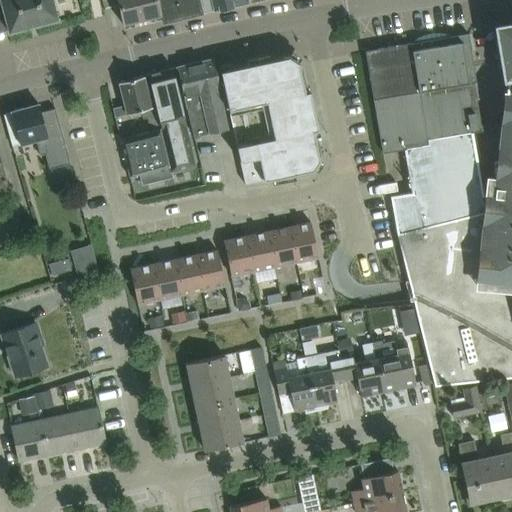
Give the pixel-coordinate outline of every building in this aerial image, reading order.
[(0,0),(0,14),(3,14),(7,31),(57,18),(52,0),(0,0)] [(116,0),(123,23),(160,14),(156,0),(116,0)] [(156,0),(160,14),(162,22),(202,13),(203,12),(203,10),(202,10),(199,0),(156,0)] [(199,0),(202,10),(203,10),(216,5),(219,10),(248,2),(247,0),(199,0)] [(410,192),(390,195),(395,229),(396,233),(408,279),(408,280),(413,300),(413,301),(434,385),(511,376),(511,23),(511,24),(510,21),(509,21),(510,24),(496,26),(498,39),(495,40),(499,62),(502,62),(505,75),(507,75),(511,73),(511,86),(501,186),(493,185),(492,194),(483,193),(473,132),(427,140),(428,145),(403,149),(410,192)] [(411,43),(364,51),(366,63),(382,153),(403,149),(428,145),(427,140),(473,132),(481,130),(473,82),(476,81),(467,33),(450,36),(450,38),(412,45),(411,43)] [(264,180),(282,176),(312,170),(319,160),(298,61),(288,55),(220,70),(244,184),(264,180)] [(176,67),(181,86),(192,136),(226,128),(216,89),(220,88),(213,58),(176,67)] [(152,91),(160,128),(169,166),(171,172),(194,166),(193,160),(171,68),(147,74),(152,91)] [(146,117),(150,131),(160,128),(152,91),(147,92),(143,75),(118,82),(126,114),(140,110),(142,118),(146,117)] [(12,146),(35,140),(39,155),(45,154),(49,168),(69,163),(56,115),(55,109),(40,113),(38,104),(3,114),(12,146)] [(119,139),(128,174),(129,177),(140,174),(155,170),(169,166),(160,128),(150,131),(119,139)] [(0,193),(8,191),(0,160),(0,193)] [(155,170),(140,174),(142,184),(157,181),(155,170)] [(288,227),(296,262),(317,257),(310,222),(288,227)] [(288,227),(266,231),(274,266),(296,262),(288,227)] [(252,271),(274,266),(266,231),(245,236),(252,271)] [(223,240),(230,275),(233,287),(242,285),(239,273),(252,271),(245,236),(223,240)] [(216,250),(195,254),(202,289),(224,285),(216,250)] [(173,259),(180,294),(202,289),(195,254),(173,259)] [(173,259),(151,264),(159,299),(180,294),(173,259)] [(151,264),(129,269),(137,303),(159,299),(151,264)] [(289,292),(290,299),(301,297),(299,290),(289,292)] [(266,296),(267,304),(281,301),(279,293),(266,296)] [(236,299),(235,299),(237,311),(250,308),(248,302),(242,298),(236,299)] [(418,331),(412,306),(398,310),(404,334),(418,331)] [(184,310),(170,313),(172,323),(186,320),(184,313),(184,310)] [(184,313),(186,320),(186,322),(198,319),(196,310),(184,313)] [(163,325),(161,315),(147,318),(149,327),(163,325)] [(14,376),(28,371),(47,365),(40,345),(42,344),(42,342),(39,343),(33,323),(0,334),(14,376)] [(350,339),(337,342),(338,349),(340,355),(352,353),(350,339)] [(393,340),(382,343),(382,340),(372,342),(382,392),(415,385),(411,366),(406,342),(394,344),(393,340)] [(352,353),(340,355),(345,380),(356,378),(360,397),(382,392),(372,342),(361,344),(364,361),(355,363),(352,353)] [(250,349),(252,360),(263,358),(261,347),(250,349)] [(305,356),(315,406),(337,402),(333,383),(345,380),(340,355),(338,349),(305,356)] [(223,355),(185,363),(195,407),(233,398),(223,355)] [(273,370),(274,375),(278,395),(290,392),(294,411),(315,406),(305,356),(296,358),(299,375),(288,377),(284,360),(272,362),(274,370),(273,370)] [(265,369),(263,358),(252,360),(255,371),(265,369)] [(423,381),(423,384),(431,382),(428,364),(418,366),(421,381),(423,381)] [(267,379),(265,369),(255,371),(257,382),(267,379)] [(267,379),(257,382),(259,393),(270,390),(267,379)] [(511,380),(503,383),(510,421),(511,420),(511,380)] [(464,400),(450,403),(453,417),(481,411),(476,386),(462,389),(464,400)] [(272,401),(270,390),(259,393),(262,404),(272,401)] [(233,398),(195,407),(204,450),(242,442),(233,398)] [(272,401),(262,404),(264,414),(274,412),(272,401)] [(97,407),(69,413),(76,449),(105,443),(97,407)] [(277,423),(274,412),(264,414),(266,425),(277,423)] [(48,455),(76,449),(69,413),(41,419),(48,455)] [(18,461),(48,455),(41,419),(11,425),(18,461)] [(266,425),(268,436),(279,434),(277,423),(266,425)] [(491,456),(499,496),(511,492),(511,431),(499,434),(503,454),(491,456)] [(473,440),(457,443),(470,502),(499,496),(491,456),(477,459),(473,440)] [(351,492),(353,502),(402,492),(397,470),(361,478),(363,489),(351,492)] [(296,477),(303,511),(308,511),(320,510),(312,474),(296,477)] [(405,511),(403,497),(402,492),(353,502),(355,511),(366,511),(368,511),(367,511),(405,511)] [(229,506),(230,511),(280,511),(280,506),(268,509),(265,498),(229,506)]
